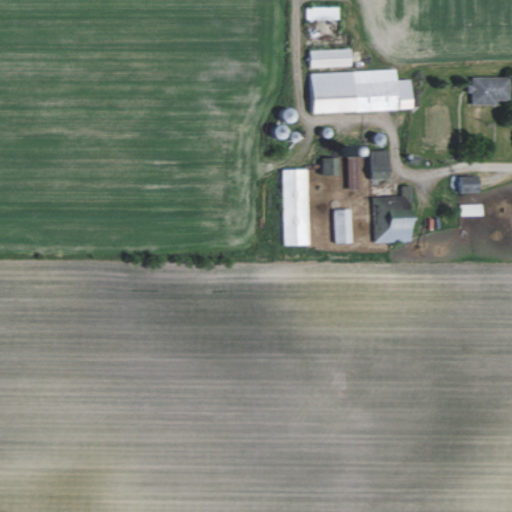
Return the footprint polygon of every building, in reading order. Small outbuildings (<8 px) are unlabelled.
[(336,18),(336,6),(303,7),(303,19),(336,18)] [(346,66),(346,49),(304,50),(304,67),(346,66)] [(304,73),(305,113),(407,109),(406,79),(393,80),(392,69),(304,73)] [(465,104),(492,105),(492,100),(505,100),(505,77),(465,77),(465,104)] [(383,151),(366,150),(365,178),(382,179),(383,151)] [(316,159),(317,176),(333,175),(332,158),(316,159)] [(304,245),(303,169),(278,169),(279,246),(304,245)] [(474,175),(452,176),(453,191),(474,191),(474,175)] [(370,242),(407,241),(406,186),(397,186),(397,196),(369,196),(370,242)] [(329,209),(330,243),(348,242),(346,209),(329,209)]
